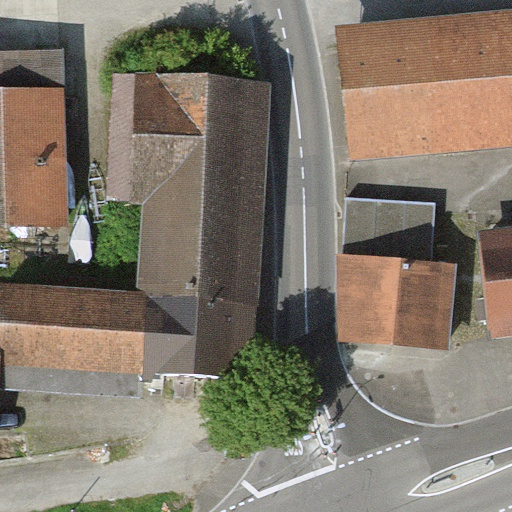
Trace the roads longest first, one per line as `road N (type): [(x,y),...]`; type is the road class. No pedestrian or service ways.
road 1 (tertiary): [(328,426),(308,309),(303,157),(278,0)]
road 2 (unclassified): [(328,426),(183,462),(0,489)]
road 3 (primary): [(374,511),(511,462)]
